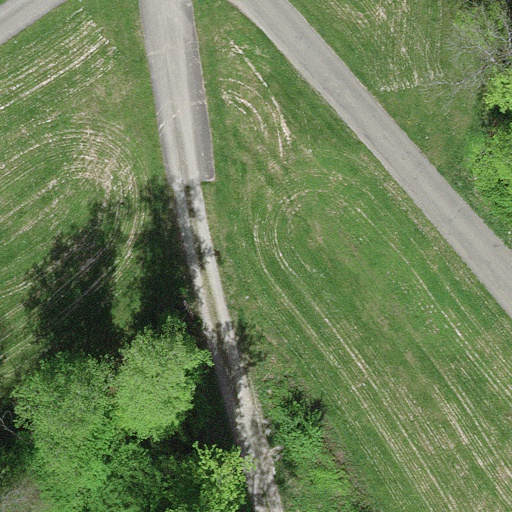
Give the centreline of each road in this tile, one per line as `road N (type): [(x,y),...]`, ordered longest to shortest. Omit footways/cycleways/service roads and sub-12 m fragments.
road 1 (track): [(178,0),(208,261),(272,511)]
road 2 (unclassified): [(511,285),(251,0)]
